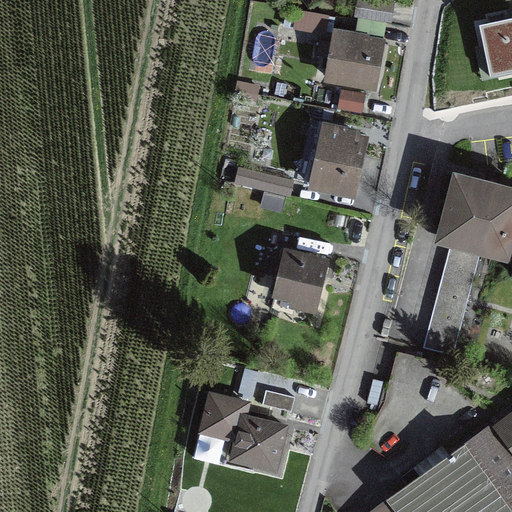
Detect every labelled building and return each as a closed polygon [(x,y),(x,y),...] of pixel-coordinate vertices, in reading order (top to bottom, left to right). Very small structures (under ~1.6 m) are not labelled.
[(388,21),(391,3),(370,0),(359,0),(357,16),(388,21)] [(324,31),(327,16),(299,11),(296,26),(324,31)] [(490,76),(511,71),(511,17),(479,25),(490,76)] [(364,42),(335,37),(327,77),(374,86),(382,43),(365,39),(364,42)] [(361,111),(364,94),(342,90),(338,107),(361,111)] [(352,192),(363,141),(344,137),(345,131),(327,127),(319,161),(314,160),(309,182),(352,192)] [(287,195),(291,180),(263,173),(259,189),(287,195)] [(511,251),(511,246),(511,189),(456,175),(440,233),(452,236),(423,347),(453,355),(482,244),(511,251)] [(314,309),(326,261),(285,251),(275,293),(293,297),(292,304),(314,309)] [(249,403),(257,375),(246,372),(238,401),(249,403)] [(291,411),(295,397),(266,390),(262,404),(291,411)] [(274,469),(285,426),(244,416),(247,404),(211,395),(202,431),(237,439),(232,458),(274,469)] [(511,411),(496,423),(511,444),(511,411)] [(511,511),(511,444),(496,423),(421,477),(413,467),(401,477),(409,487),(376,511),(511,511)]
